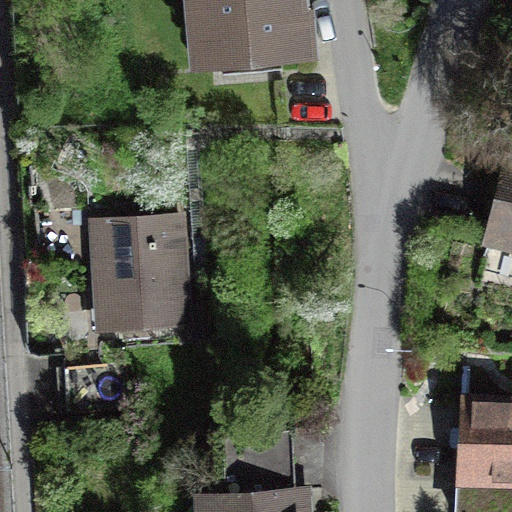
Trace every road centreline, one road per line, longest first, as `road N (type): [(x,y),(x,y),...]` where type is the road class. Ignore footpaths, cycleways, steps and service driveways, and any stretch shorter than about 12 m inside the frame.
road 1 (residential): [(364,511),(383,247)]
road 2 (residential): [(383,247),(459,0)]
road 3 (residential): [(383,247),(341,0)]
